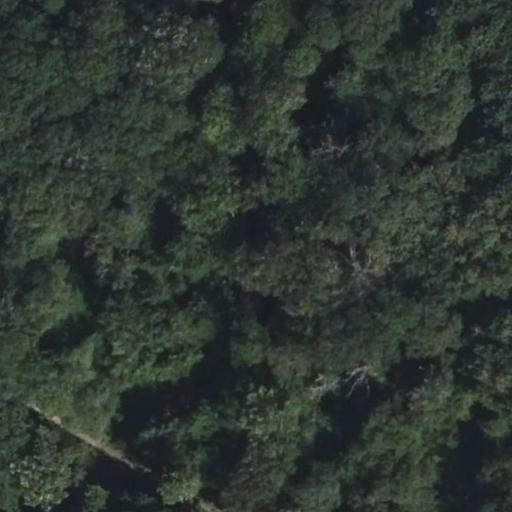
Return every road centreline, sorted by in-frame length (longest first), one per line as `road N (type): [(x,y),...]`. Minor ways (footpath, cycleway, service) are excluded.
road 1 (track): [(208,511),(0,391)]
road 2 (track): [(511,175),(449,0)]
